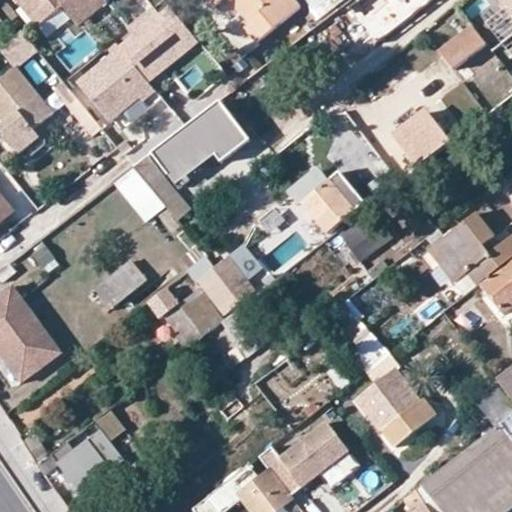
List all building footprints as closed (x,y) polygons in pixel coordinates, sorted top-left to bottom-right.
[(13,0),(36,29),(64,8),(78,25),(107,3),(104,0),(13,0)] [(203,0),(212,10),(223,0),(236,0),(235,11),(244,23),(239,27),(253,45),(297,9),(290,0),(203,0)] [(307,0),(322,18),(344,0),(307,0)] [(371,21),(385,37),(431,0),(356,0),(348,7),(363,27),(371,21)] [(511,0),(498,0),(511,18),(511,0)] [(119,49),(76,83),(110,126),(141,101),(144,104),(156,94),(146,81),(159,70),(153,63),(189,33),(170,9),(120,50),(119,49)] [(377,44),(385,37),(371,21),(363,27),(377,44)] [(486,42),(473,25),(439,54),(453,71),(486,42)] [(511,32),(493,48),(511,71),(511,32)] [(0,51),(11,68),(16,68),(36,52),(21,33),(0,50),(0,51)] [(11,68),(0,76),(0,120),(2,122),(0,123),(0,136),(15,155),(23,149),(37,137),(27,125),(34,120),(38,126),(53,114),(16,68),(11,68)] [(247,143),(216,104),(185,128),(149,156),(166,178),(193,157),(206,147),(219,164),(247,143)] [(419,112),(391,133),(414,166),(442,146),(419,112)] [(23,149),(30,158),(43,148),(44,132),(38,126),(34,120),(27,125),(37,137),(23,149)] [(166,178),(176,191),(203,170),(193,157),(166,178)] [(390,171),(380,157),(373,163),(383,177),(390,171)] [(133,169),(112,185),(147,228),(167,213),(133,169)] [(332,236),(369,207),(341,171),(323,185),(315,175),(295,190),(332,236)] [(380,198),(399,183),(390,171),(383,177),(371,187),(380,198)] [(0,221),(12,212),(0,197),(0,221)] [(196,212),(185,198),(167,213),(178,226),(196,212)] [(494,235),(476,212),(434,245),(443,258),(437,261),(451,281),(464,271),(477,287),(481,284),(511,258),(511,236),(511,234),(497,245),(489,251),(483,244),(492,237),(494,235)] [(343,240),(361,263),(384,245),(365,222),(343,240)] [(483,244),(489,251),(497,245),(492,237),(483,244)] [(49,245),(35,251),(44,272),(58,266),(49,245)] [(434,245),(428,250),(437,261),(443,258),(434,245)] [(244,248),(230,260),(247,280),(259,269),(244,248)] [(204,255),(186,269),(193,279),(212,265),(204,255)] [(511,258),(481,284),(504,313),(511,306),(511,258)] [(230,260),(201,282),(225,313),(254,290),(247,280),(230,260)] [(146,281),(132,262),(93,292),(108,311),(146,281)] [(187,273),(168,285),(178,300),(197,289),(187,273)] [(375,281),(352,295),(362,310),(385,297),(375,281)] [(145,301),(157,318),(178,302),(166,286),(145,301)] [(11,288),(0,297),(0,355),(9,367),(13,363),(25,378),(59,353),(11,288)] [(201,290),(181,305),(204,337),(223,323),(226,320),(201,290)] [(366,374),(389,355),(345,303),(329,316),(361,349),(353,357),(366,374)] [(193,346),(204,337),(181,305),(169,315),(193,346)] [(226,320),(223,323),(257,374),(272,361),(238,310),(226,320)] [(123,326),(116,318),(104,326),(111,334),(123,326)] [(427,397),(419,403),(395,374),(401,369),(389,355),(366,374),(374,383),(356,398),(396,447),(439,412),(427,397)] [(13,363),(9,367),(19,383),(25,378),(13,363)] [(295,384),(285,366),(258,381),(268,399),(295,384)] [(511,366),(495,378),(511,399),(511,366)] [(497,387),(476,405),(491,422),(511,404),(497,387)] [(126,476),(117,465),(138,448),(123,430),(140,416),(125,398),(52,456),(58,465),(89,504),(126,476)] [(511,430),(508,433),(500,423),(416,489),(425,505),(429,511),(507,511),(511,508),(511,430)] [(346,453),(325,425),(279,461),(301,489),(346,453)] [(58,465),(52,456),(39,466),(46,477),(58,465)] [(239,497),(250,511),(276,511),(285,506),(290,511),(295,511),(299,510),(269,473),(239,497)] [(129,480),(126,476),(89,504),(94,507),(129,480)] [(237,511),(220,489),(193,510),(194,511),(237,511)] [(172,511),(189,511),(192,511),(185,502),(172,511)]
